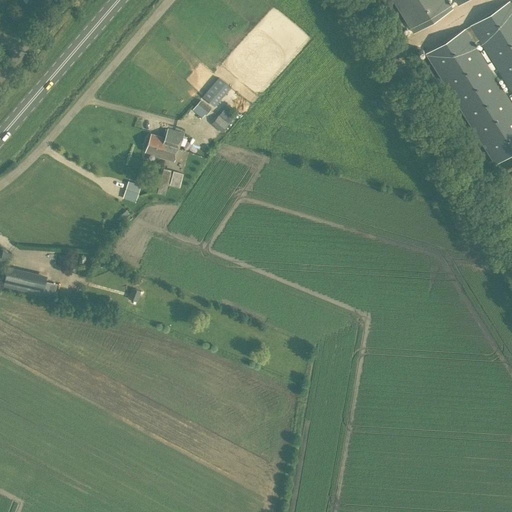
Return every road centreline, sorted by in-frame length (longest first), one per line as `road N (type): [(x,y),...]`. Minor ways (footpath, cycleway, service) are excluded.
road 1 (unclassified): [(511,232),(359,0)]
road 2 (unclassified): [(0,183),(169,0)]
road 3 (primary): [(0,136),(118,0)]
